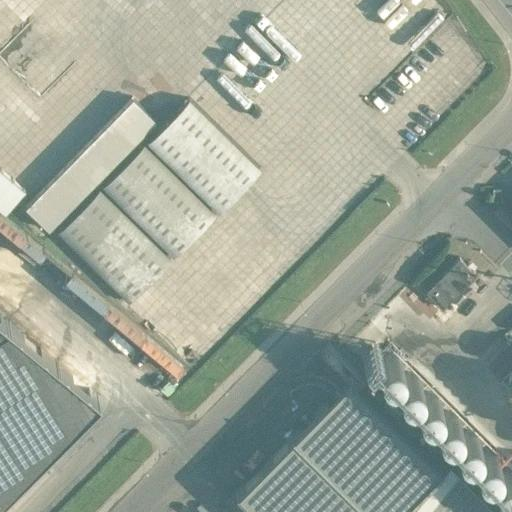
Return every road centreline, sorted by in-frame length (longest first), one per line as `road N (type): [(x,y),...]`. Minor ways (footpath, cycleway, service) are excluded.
road 1 (unclassified): [(126,511),(511,116)]
road 2 (unknown): [(363,134),(175,278)]
road 3 (unknown): [(143,375),(10,511)]
road 4 (unknown): [(363,134),(243,0)]
road 5 (unknown): [(143,375),(0,266)]
